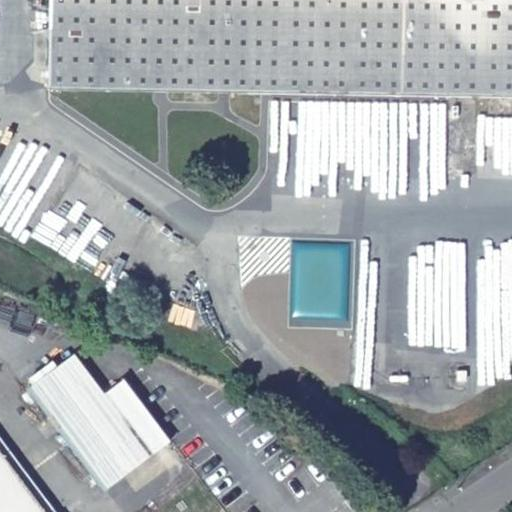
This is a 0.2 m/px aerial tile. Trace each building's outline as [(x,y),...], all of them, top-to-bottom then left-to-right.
[(49,0),(48,88),(249,92),(250,20),(282,19),(282,0),(49,0)] [(511,0),(282,0),(282,19),(250,20),(249,92),(327,94),(326,166),(448,168),(449,96),(511,96),(511,0)] [(327,94),(249,92),(248,165),(326,166),(327,94)] [(333,249),(258,248),(258,298),(332,300),(333,249)] [(34,385),(110,486),(173,439),(127,377),(106,393),(77,353),(34,385)] [(0,511),(45,511),(0,451),(0,511)]
